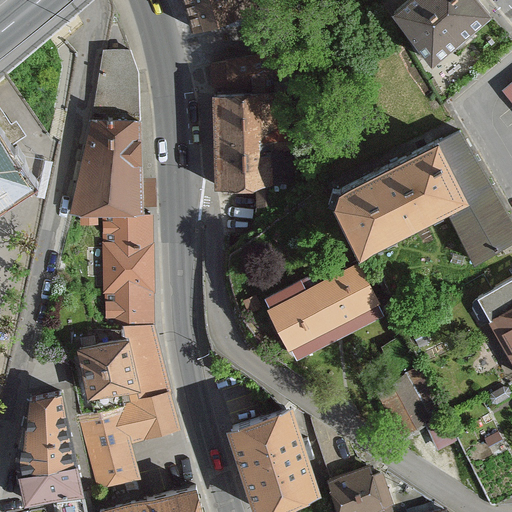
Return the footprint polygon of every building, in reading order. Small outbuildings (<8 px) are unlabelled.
[(182,0),(189,37),(243,27),(237,0),(182,0)] [(433,69),(491,22),(472,0),(411,0),(390,17),(433,69)] [(91,119),(140,121),(138,72),(130,50),(103,50),(91,119)] [(268,57),(226,60),(228,86),(269,84),(268,57)] [(511,103),(511,81),(501,90),(511,103)] [(268,97),(213,98),(215,194),(271,193),(268,97)] [(143,212),(140,121),(91,119),(73,212),(101,212),(143,212)] [(511,221),(463,131),(435,146),(469,209),(448,220),(475,269),(511,249),(511,221)] [(0,203),(32,181),(0,133),(0,203)] [(435,146),(385,165),(414,233),(448,220),(469,209),(435,146)] [(414,233),(385,165),(324,191),(353,259),(414,233)] [(143,212),(101,212),(102,323),(153,322),(149,212),(143,212)] [(263,302),(293,361),(379,317),(350,259),(263,302)] [(511,283),(479,303),(511,358),(511,283)] [(136,335),(83,345),(93,396),(146,385),(136,335)] [(440,451),(457,443),(419,364),(398,374),(385,347),(352,362),(388,438),(425,420),(440,451)] [(130,441),(181,426),(170,389),(79,417),(101,490),(141,478),(130,441)] [(67,393),(29,394),(17,471),(83,459),(67,393)] [(300,404),(235,425),(263,511),(272,511),(329,493),(300,404)] [(83,459),(17,471),(23,504),(53,498),(81,493),(83,459)] [(382,464),(334,477),(343,511),(391,511),(395,511),(382,464)] [(104,509),(105,511),(202,511),(195,485),(104,509)] [(84,511),(81,493),(53,498),(55,511),(84,511)]
